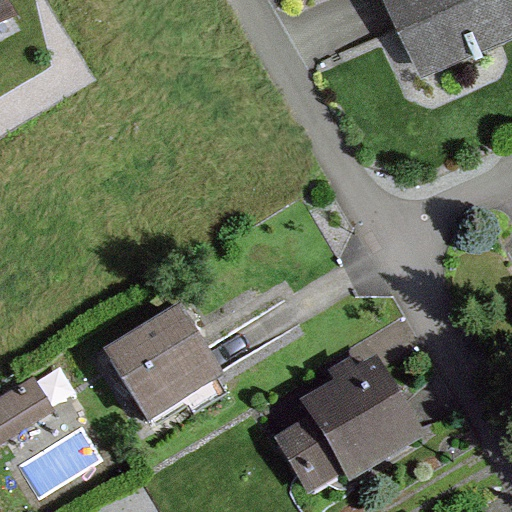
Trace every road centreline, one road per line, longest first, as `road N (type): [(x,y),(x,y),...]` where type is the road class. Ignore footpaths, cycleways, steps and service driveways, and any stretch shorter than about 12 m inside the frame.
road 1 (residential): [(378,232),(511,472)]
road 2 (residential): [(240,0),(378,232)]
road 3 (residential): [(511,174),(378,232)]
